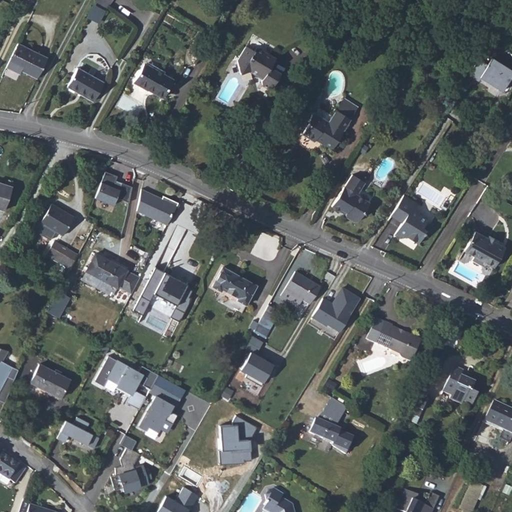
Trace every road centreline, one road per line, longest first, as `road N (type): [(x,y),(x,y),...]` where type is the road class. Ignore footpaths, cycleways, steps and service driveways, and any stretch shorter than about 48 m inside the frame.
road 1 (residential): [(137,158),(511,326)]
road 2 (residential): [(137,158),(238,0)]
road 3 (unknown): [(511,352),(444,504)]
road 4 (unknown): [(389,270),(301,404)]
road 5 (residential): [(0,121),(137,158)]
